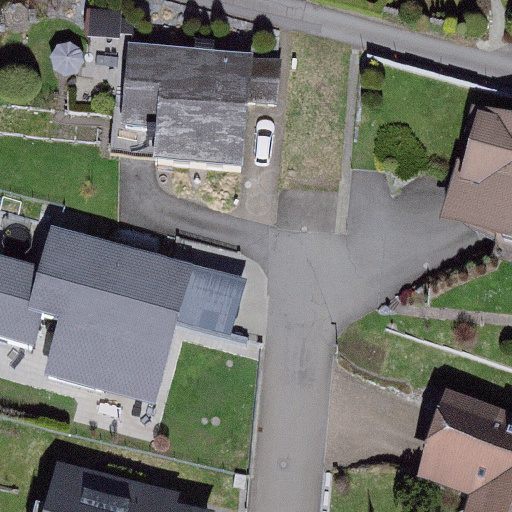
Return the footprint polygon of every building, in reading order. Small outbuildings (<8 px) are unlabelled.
[(107,165),(236,174),(243,65),(115,56),(107,165)] [(511,123),(468,111),(434,231),(511,253),(511,123)] [(36,320),(55,325),(40,381),(151,410),(187,273),(43,236),(33,275),(0,266),(0,347),(27,354),(36,320)] [(511,511),(511,423),(439,398),(410,481),(468,502),(464,511),(511,511)] [(156,511),(42,488),(37,511),(156,511)]
